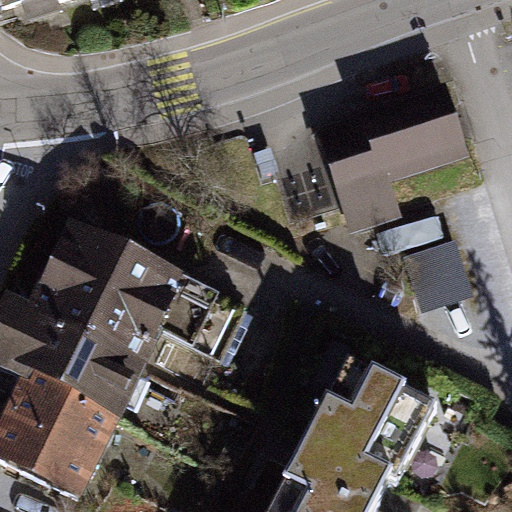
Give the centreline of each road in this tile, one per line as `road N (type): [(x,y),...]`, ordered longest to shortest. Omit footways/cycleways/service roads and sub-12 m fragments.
road 1 (tertiary): [(10,110),(176,85),(421,0)]
road 2 (residential): [(455,0),(511,161)]
